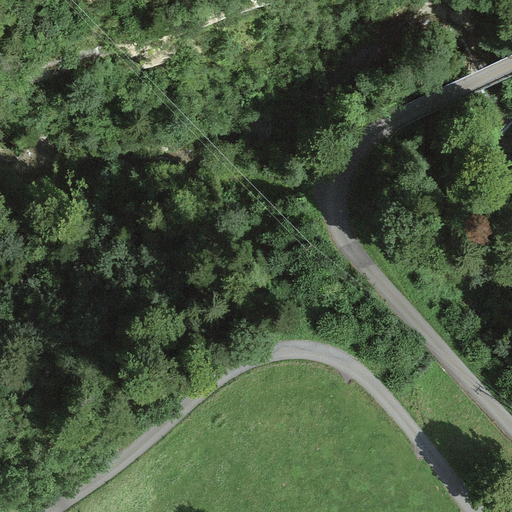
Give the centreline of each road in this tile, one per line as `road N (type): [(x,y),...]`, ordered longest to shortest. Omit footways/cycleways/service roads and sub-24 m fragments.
road 1 (track): [(48,511),(211,384),(264,355),(305,350),(340,359),(373,387),(475,511)]
road 2 (track): [(511,427),(352,251),(337,201),(346,167),(375,134),(511,66)]
